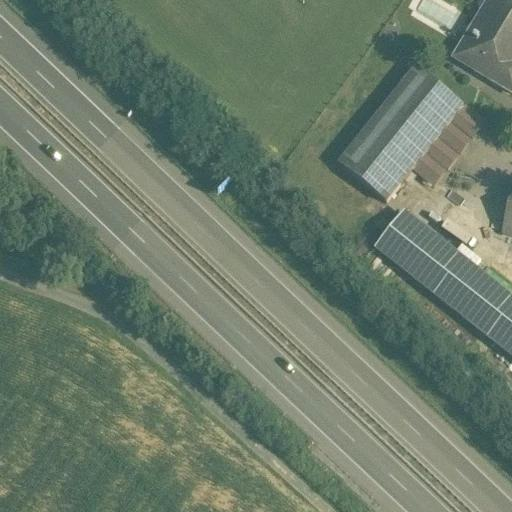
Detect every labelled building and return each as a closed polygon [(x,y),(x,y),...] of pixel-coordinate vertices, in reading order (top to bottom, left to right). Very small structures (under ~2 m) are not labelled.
[(511,0),(491,0),(468,40),(455,61),(511,95),(511,0)] [(415,70),(339,165),(387,204),(412,173),(463,109),(415,70)] [(485,126),(463,109),(412,173),(432,190),(485,126)] [(511,193),(502,234),(511,236),(511,193)] [(511,300),(403,214),(376,248),(376,249),(377,248),(511,355),(511,300)]
